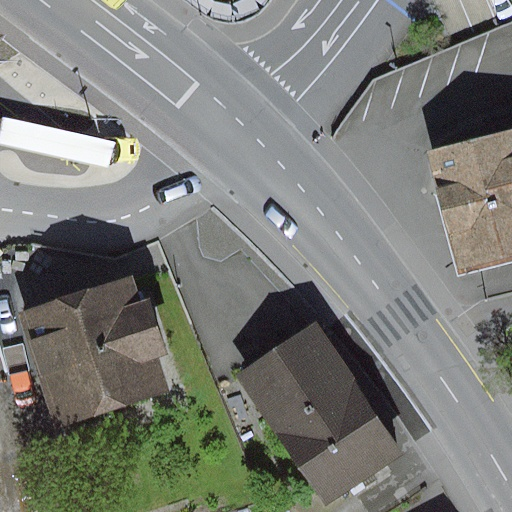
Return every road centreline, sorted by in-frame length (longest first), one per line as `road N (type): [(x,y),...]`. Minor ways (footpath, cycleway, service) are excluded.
road 1 (primary): [(430,358),(319,212),(236,120),(65,0)]
road 2 (primary): [(511,487),(430,358)]
